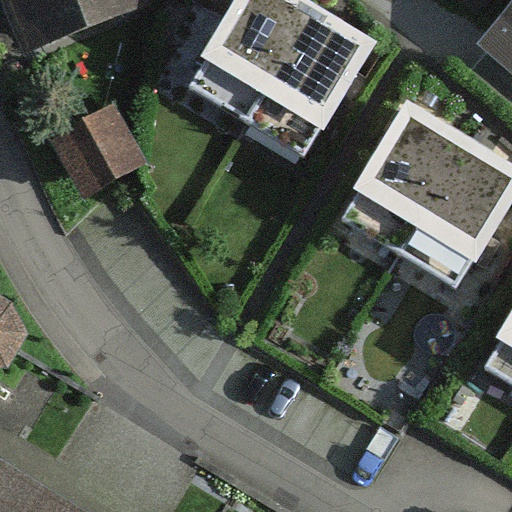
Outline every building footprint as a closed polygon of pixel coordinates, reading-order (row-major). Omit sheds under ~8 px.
[(3,0),(25,54),(149,5),(147,0),(3,0)] [(187,94),(246,129),(315,11),(295,0),(235,0),(198,63),(204,67),(187,94)] [(511,58),(511,5),(486,37),(511,58)] [(376,47),(315,11),(246,129),(301,162),(318,134),(322,137),(376,47)] [(341,225),(399,260),(467,141),(405,105),(351,194),(357,197),(341,225)] [(117,107),(56,136),(85,195),(146,166),(117,107)] [(511,206),(511,168),(467,141),(399,260),(454,293),(471,265),(476,268),(511,206)] [(0,367),(8,368),(29,336),(11,304),(0,297),(0,367)] [(511,387),(511,314),(496,341),(502,344),(486,372),(511,387)] [(75,511),(0,464),(0,511),(75,511)]
